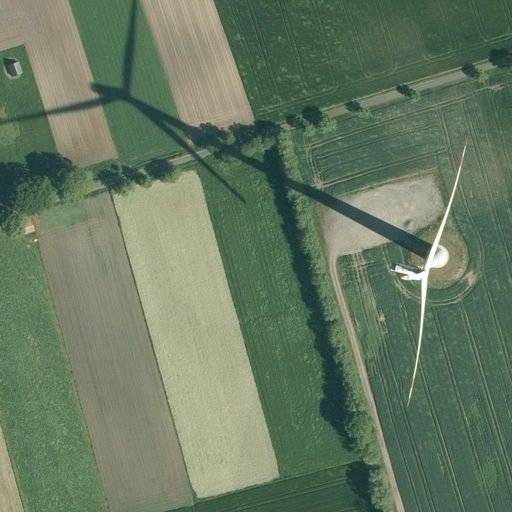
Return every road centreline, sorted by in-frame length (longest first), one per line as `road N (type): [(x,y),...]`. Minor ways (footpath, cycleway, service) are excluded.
road 1 (unclassified): [(0,214),(511,56)]
road 2 (track): [(390,227),(331,242),(413,511)]
